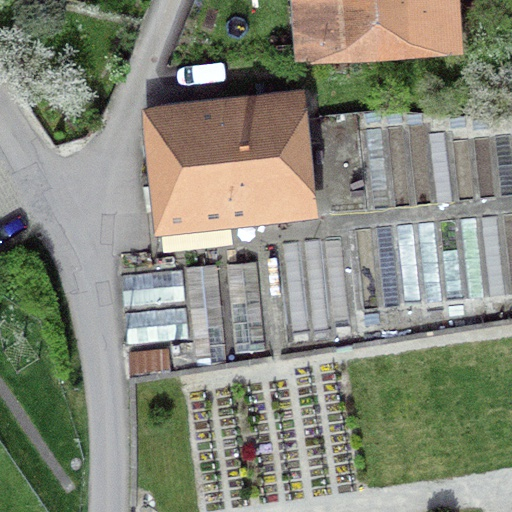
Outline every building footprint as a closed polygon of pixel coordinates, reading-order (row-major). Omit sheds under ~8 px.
[(296,0),(299,45),(375,41),(372,0),(296,0)] [(426,0),(372,0),(375,41),(429,37),(426,0)] [(149,129),(158,213),(298,199),(287,94),(252,97),(254,117),(149,129)] [(226,263),(235,353),(265,350),(256,261),(226,263)] [(171,345),(174,371),(226,364),(216,264),(186,267),(193,342),(171,345)]
